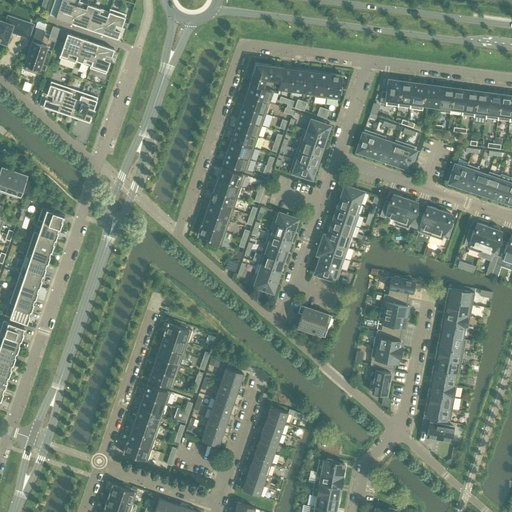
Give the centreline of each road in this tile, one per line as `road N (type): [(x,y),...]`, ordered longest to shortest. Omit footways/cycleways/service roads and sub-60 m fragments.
road 1 (secondary): [(46,446),(148,130),(194,16)]
road 2 (secondary): [(175,10),(168,56),(32,441)]
road 3 (residential): [(177,237),(241,51),(250,45),(367,62)]
road 4 (secondary): [(211,5),(511,46)]
road 5 (residential): [(10,433),(98,165)]
road 6 (residential): [(98,165),(137,50),(54,22)]
road 7 (secondary): [(511,25),(310,0)]
road 8 (residential): [(511,219),(335,158)]
road 9 (residential): [(101,464),(159,293)]
road 10 (residential): [(335,158),(278,325)]
road 11 (residential): [(399,432),(278,325)]
road 12 (residential): [(399,432),(430,285)]
road 13 (residential): [(367,62),(511,80)]
road 14 (residential): [(215,504),(259,374)]
road 15 (residential): [(177,237),(278,325)]
road 16 (residential): [(98,165),(0,78)]
road 17 (residential): [(101,464),(215,504)]
